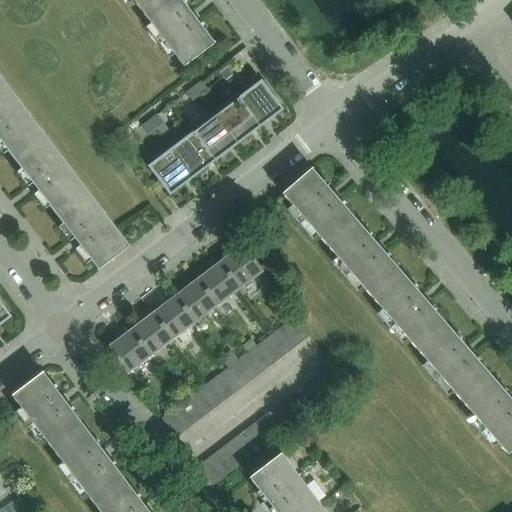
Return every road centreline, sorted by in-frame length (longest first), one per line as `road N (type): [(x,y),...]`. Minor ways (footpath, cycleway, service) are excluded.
road 1 (residential): [(63,328),(334,125)]
road 2 (residential): [(334,125),(511,329)]
road 3 (residential): [(202,511),(63,328)]
road 4 (residential): [(334,125),(469,31)]
road 5 (residential): [(334,125),(238,0)]
